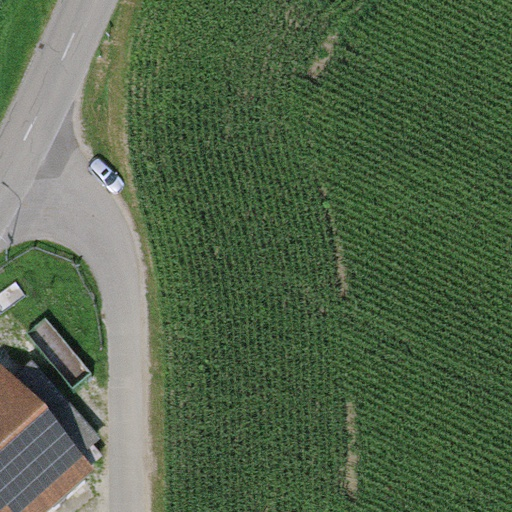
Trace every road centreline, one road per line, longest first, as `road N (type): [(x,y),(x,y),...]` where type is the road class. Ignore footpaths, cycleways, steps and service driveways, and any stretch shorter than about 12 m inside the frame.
road 1 (unclassified): [(128,511),(119,261),(88,212),(15,162)]
road 2 (tertiary): [(90,0),(15,162)]
road 3 (track): [(27,0),(19,23),(15,162)]
